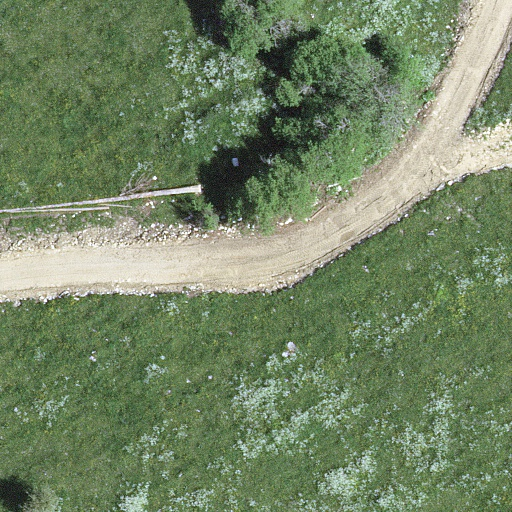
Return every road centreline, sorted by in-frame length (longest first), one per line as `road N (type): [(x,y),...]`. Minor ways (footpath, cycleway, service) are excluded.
road 1 (track): [(0,275),(288,244),(439,160),(511,137)]
road 2 (track): [(439,160),(502,0)]
